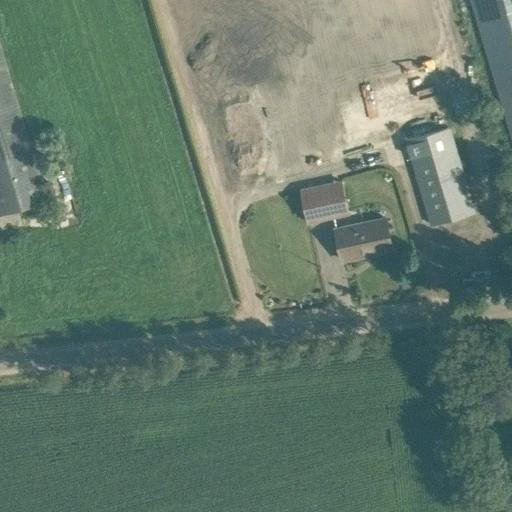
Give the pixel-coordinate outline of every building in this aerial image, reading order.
[(201,75),(197,76),(226,190),(316,167),(272,0),(216,0),(229,49),(196,57),(201,75)] [(360,0),(299,0),(319,65),(375,49),(360,0)] [(511,0),(471,0),(511,135),(511,0)] [(0,213),(46,200),(0,44),(0,213)] [(449,128),(407,141),(426,204),(431,224),(474,211),(468,192),(456,152),(449,128)] [(308,221),(333,216),(350,212),(343,180),(301,189),(308,221)] [(393,248),(388,229),(386,218),(336,229),(343,259),(370,253),(369,251),(391,246),(392,248),(393,248)]
